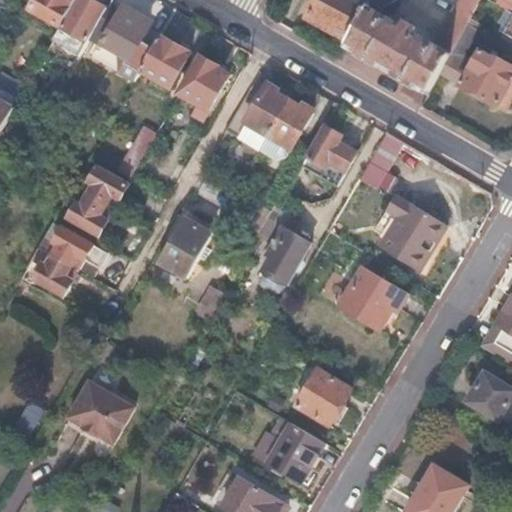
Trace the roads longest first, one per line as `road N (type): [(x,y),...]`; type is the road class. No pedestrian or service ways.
road 1 (residential): [(334,511),(511,212)]
road 2 (unknown): [(270,37),(114,318)]
road 3 (residential): [(494,168),(237,18)]
